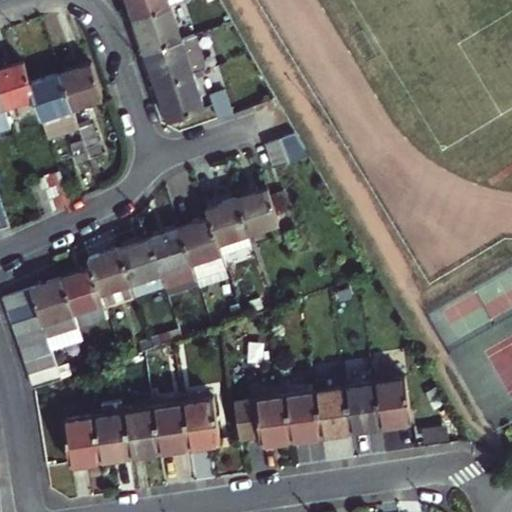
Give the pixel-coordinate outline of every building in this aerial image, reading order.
[(171,4),(182,0),(132,0),(138,15),(171,4)] [(171,4),(138,15),(149,49),(182,38),(171,4)] [(182,38),(149,49),(159,83),(192,71),(202,68),(207,66),(199,41),(241,26),(237,19),(182,38)] [(27,80),(19,58),(0,64),(0,99),(2,105),(32,95),(27,80)] [(90,58),(58,69),(70,104),(102,93),(90,58)] [(210,92),(202,68),(192,71),(204,108),(214,106),(210,92)] [(79,126),(70,104),(58,69),(27,80),(32,95),(49,139),(79,126)] [(192,71),(159,83),(170,118),(204,108),(192,71)] [(224,88),(210,92),(214,106),(218,116),(231,112),(224,88)] [(2,105),(0,99),(0,130),(10,127),(2,105)] [(84,138),(71,144),(78,161),(104,152),(94,123),(80,128),(84,138)] [(296,126),(283,130),(291,157),(310,151),(296,126)] [(283,130),(265,135),(275,162),(291,157),(283,130)] [(58,169),(29,181),(41,216),(70,202),(58,169)] [(273,182),(242,192),(254,229),(285,220),(273,182)] [(0,227),(11,225),(0,192),(0,227)] [(254,229),(242,192),(211,202),(214,214),(222,239),(254,229)] [(183,224),(194,260),(226,250),(222,239),(214,214),(183,224)] [(152,233),(163,270),(194,260),(183,224),(152,233)] [(226,250),(227,254),(258,244),(254,229),(222,239),(226,250)] [(122,242),(133,279),(163,270),(152,233),(122,242)] [(93,264),(101,289),(133,279),(122,242),(90,252),(93,264)] [(198,271),(229,261),(227,254),(226,250),(194,260),(198,271)] [(166,281),(198,271),(194,260),(163,270),(166,281)] [(93,264),(62,273),(74,309),(78,323),(109,313),(105,300),(101,289),(93,264)] [(137,291),(166,281),(163,270),(133,279),(137,291)] [(39,311),(42,320),(74,309),(62,273),(30,284),(34,296),(39,311)] [(105,300),(137,291),(133,279),(101,289),(105,300)] [(4,294),(7,305),(34,296),(30,284),(4,291),(4,294)] [(34,296),(7,305),(12,319),(39,311),(34,296)] [(46,333),(78,323),(74,309),(42,320),(43,323),(46,333)] [(39,311),(12,319),(16,332),(43,323),(42,320),(39,311)] [(43,323),(16,332),(21,346),(47,337),(46,333),(43,323)] [(47,337),(21,346),(25,359),(52,351),(47,337)] [(52,351),(25,359),(30,373),(56,364),(52,351)] [(35,384),(60,376),(56,364),(30,373),(35,384)] [(411,372),(381,376),(388,420),(417,416),(411,372)] [(381,376),(350,381),(356,425),(388,420),(381,376)] [(350,381),(323,385),(329,428),(356,425),(350,381)] [(296,433),(329,428),(323,385),(291,389),(296,433)] [(267,438),(296,433),(291,389),(241,397),(246,436),(266,433),(267,438)] [(96,395),(97,410),(104,453),(135,449),(130,405),(128,391),(96,395)] [(187,397),(193,441),(225,437),(219,393),(187,397)] [(193,441),(187,397),(160,401),(165,445),(193,441)] [(160,401),(130,405),(135,449),(165,445),(160,401)] [(104,453),(97,410),(62,414),(68,458),(104,453)]
